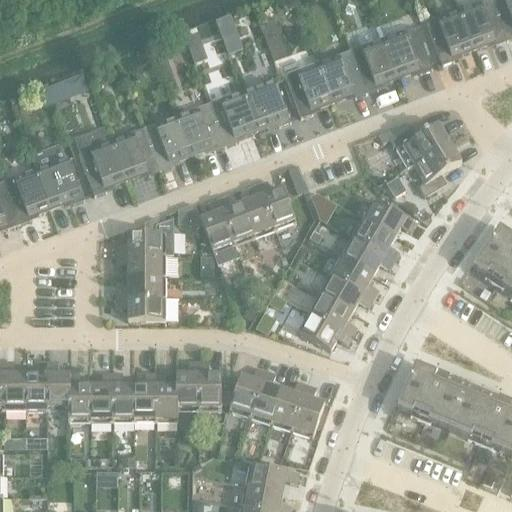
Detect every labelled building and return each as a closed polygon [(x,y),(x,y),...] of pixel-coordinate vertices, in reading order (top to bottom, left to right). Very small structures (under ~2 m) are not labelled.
[(511,0),(498,0),(492,3),(507,45),(511,43),(511,0)] [(492,3),(459,15),(473,53),(494,45),(496,50),(507,45),(492,3)] [(473,53),(459,15),(426,28),(442,70),(454,65),(452,61),(473,53)] [(224,42),(234,38),(229,23),(219,26),(224,42)] [(277,23),(263,28),(276,63),(290,58),(277,23)] [(383,44),(397,82),(418,74),(420,78),(432,74),(416,31),(383,44)] [(205,61),(196,37),(183,42),(193,66),(205,61)] [(350,56),(366,98),(378,94),(376,89),(397,82),(383,44),(350,56)] [(152,61),(149,52),(137,56),(141,66),(152,61)] [(366,98),(350,56),(318,68),(332,106),(353,98),(355,103),(366,98)] [(165,57),(157,60),(160,69),(168,65),(165,57)] [(332,106),(318,68),(285,81),(301,123),(313,118),(311,114),(332,106)] [(96,74),(87,77),(89,83),(98,80),(96,74)] [(42,94),(48,108),(87,93),(81,79),(42,94)] [(242,97),(256,135),(277,127),(279,131),(291,127),(275,84),(242,97)] [(256,135),(242,97),(209,109),(225,151),(237,147),(235,143),(256,135)] [(177,121),(191,159),(212,151),(214,156),(225,151),(209,109),(177,121)] [(177,121),(144,134),(160,176),(172,172),(170,167),(191,159),(177,121)] [(403,150),(414,169),(450,148),(438,128),(418,140),(412,130),(390,144),(396,154),(403,150)] [(112,146),(126,184),(147,176),(148,180),(160,176),(144,134),(112,146)] [(126,184),(112,146),(78,158),(94,201),(107,196),(105,192),(126,184)] [(450,148),(414,169),(425,187),(418,191),(424,202),(446,189),(441,179),(461,167),(450,148)] [(36,174),(50,212),(71,204),(72,209),(85,204),(69,162),(36,174)] [(36,174),(3,187),(19,229),(31,225),(29,220),(50,212),(36,174)] [(304,185),(294,189),(298,199),(308,196),(307,193),(304,185)] [(258,189),(275,236),(296,228),(283,192),(271,197),(267,186),(258,189)] [(3,187),(0,187),(0,231),(6,229),(7,233),(19,229),(3,187)] [(242,208),(255,243),(275,236),(258,189),(248,193),(252,204),(242,208)] [(227,201),(217,204),(235,251),(255,243),(242,208),(231,212),(227,201)] [(235,251),(217,204),(208,208),(212,219),(200,223),(207,241),(214,259),(235,251)] [(362,224),(395,242),(401,232),(411,238),(416,228),(373,204),(362,224)] [(195,210),(181,216),(184,223),(198,218),(195,210)] [(395,242),(362,224),(351,242),(394,266),(399,258),(389,252),(395,242)] [(505,289),(511,293),(511,240),(499,232),(475,269),(487,277),(485,282),(502,293),(505,289)] [(116,250),(116,260),(165,259),(165,237),(127,238),(128,250),(116,250)] [(394,266),(351,242),(341,261),(374,280),(379,270),(389,275),(394,266)] [(165,259),(116,260),(116,270),(127,270),(127,282),(165,281),(165,259)] [(374,280),(341,261),(330,280),(373,304),(378,295),(368,289),(374,280)] [(330,280),(319,298),(352,317),(358,307),(368,313),(373,304),(330,280)] [(165,281),(127,282),(128,293),(116,293),(116,303),(165,303),(165,281)] [(309,317),(352,342),(357,333),(347,327),(352,317),(319,298),(309,317)] [(280,316),(286,305),(276,299),(269,310),(280,316)] [(165,303),(116,303),(116,313),(128,313),(128,326),(179,326),(179,304),(166,304),(165,303)] [(244,320),(252,325),(256,318),(248,313),(244,320)] [(352,342),(309,317),(298,337),(331,356),(337,345),(347,351),(352,342)] [(4,366),(4,416),(26,416),(26,378),(14,378),(14,366),(4,366)] [(26,416),(47,416),(47,366),(37,366),(37,378),(26,378),(26,416)] [(47,416),(68,416),(70,416),(70,378),(58,378),(58,366),(47,366),(47,416)] [(178,416),(199,416),(199,366),(188,366),(188,378),(176,378),(176,389),(177,390),(177,416),(178,416)] [(199,366),(199,416),(221,416),(221,378),(209,378),(209,366),(199,366)] [(432,423),(450,431),(467,390),(448,382),(450,377),(437,372),(435,377),(415,369),(398,410),(412,415),(410,420),(430,428),(432,423)] [(229,416),(250,423),(266,376),(256,373),(252,384),(241,380),(229,416)] [(250,423),(271,430),(283,394),(272,390),(275,379),(266,376),(250,423)] [(79,378),(70,378),(70,416),(68,416),(68,427),(91,427),(91,389),(79,389),(79,378)] [(91,427),(112,427),(112,378),(102,378),(102,389),(91,389),(91,427)] [(112,427),(134,427),(134,389),(122,389),(122,378),(112,378),(112,427)] [(134,427),(155,427),(155,378),(145,378),(145,390),(134,389),(134,427)] [(155,378),(155,427),(178,427),(178,416),(177,416),(177,390),(176,389),(166,390),(166,378),(155,378)] [(283,394),(271,430),(291,437),(307,390),(297,386),(293,397),(283,394)] [(307,390),(291,437),(313,444),(324,408),(313,404),(316,393),(307,390)] [(497,402),(467,390),(450,431),(469,439),(467,444),(492,453),(494,449),(511,455),(511,408),(511,407),(511,403),(511,402),(499,397),(497,402)] [(9,438),(8,450),(49,453),(50,441),(9,438)] [(245,491),(282,498),(285,487),(296,489),(298,478),(249,469),(245,491)] [(483,488),(492,491),(497,477),(489,474),(483,488)] [(245,491),(241,511),(291,511),(292,511),(280,509),(282,498),(245,491)]
